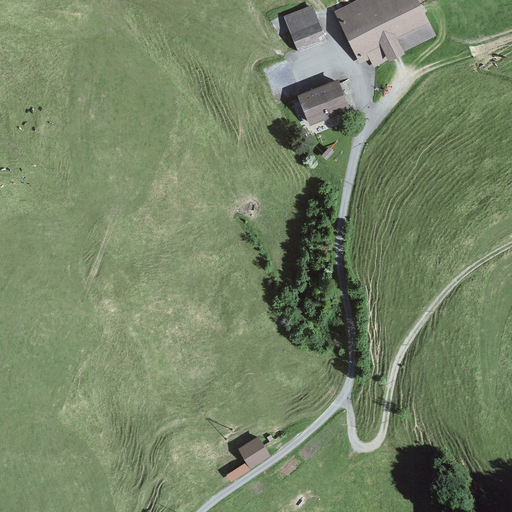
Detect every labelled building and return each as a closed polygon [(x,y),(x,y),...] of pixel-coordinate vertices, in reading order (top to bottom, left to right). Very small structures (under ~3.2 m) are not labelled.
[(366,67),(389,57),(392,63),(406,56),(403,50),(431,37),(414,0),(367,0),(340,13),(366,67)] [(313,8),(287,18),(299,48),(325,38),(313,8)] [(339,83),(302,96),(313,125),(350,112),(339,83)] [(258,436),(238,448),(246,462),(250,468),(271,456),(258,436)] [(246,462),(226,474),(231,482),(251,469),(250,468),(246,462)]
